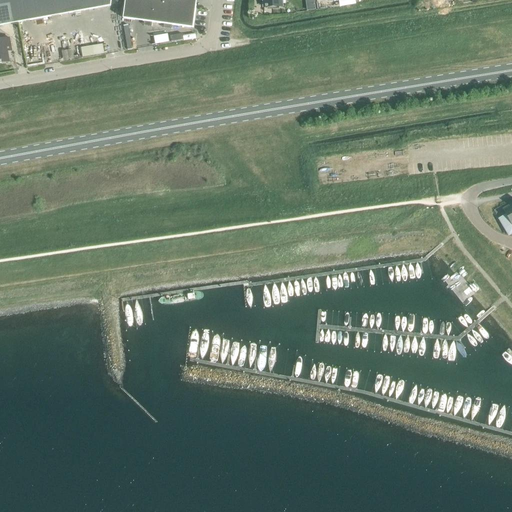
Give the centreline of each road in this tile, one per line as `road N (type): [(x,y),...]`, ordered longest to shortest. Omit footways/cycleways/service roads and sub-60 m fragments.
road 1 (primary): [(0,161),(511,71)]
road 2 (residential): [(0,84),(205,47),(215,0)]
